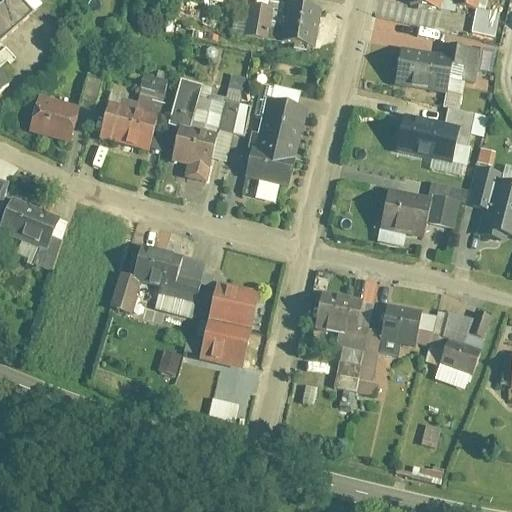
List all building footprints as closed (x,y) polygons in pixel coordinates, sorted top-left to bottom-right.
[(23,0),(8,0),(0,7),(0,41),(34,12),(23,0)] [(408,0),(408,4),(441,10),(442,0),(408,0)] [(455,0),(455,4),(479,9),(480,0),(455,0)] [(266,42),(282,44),(288,4),(272,2),(271,9),(266,42)] [(282,44),(317,49),(323,10),(288,4),(282,44)] [(245,38),(266,42),(271,9),(250,6),(245,38)] [(503,13),(479,9),(475,34),(499,38),(503,13)] [(403,49),(395,87),(446,97),(462,100),(464,100),(468,82),(476,83),(483,52),(447,45),(445,57),(403,49)] [(0,96),(14,84),(0,67),(0,96)] [(85,76),(82,96),(98,99),(102,79),(85,76)] [(184,128),(191,129),(200,92),(202,85),(182,80),(171,125),(184,128)] [(270,86),(267,101),(299,108),(303,93),(270,86)] [(200,92),(191,129),(218,136),(227,101),(228,98),(200,92)] [(30,134),(73,145),(83,107),(39,96),(30,134)] [(448,110),(460,113),(462,100),(446,97),(444,109),(448,110)] [(218,136),(212,160),(227,164),(241,105),(227,101),(218,136)] [(250,180),(291,189),(308,110),(299,108),(267,101),(250,180)] [(100,140),(150,153),(160,115),(109,103),(100,140)] [(448,110),(446,124),(461,127),(473,129),(476,116),(460,113),(448,110)] [(398,155),(453,166),(461,127),(446,124),(406,116),(398,155)] [(212,160),(218,136),(191,129),(184,128),(175,163),(189,166),(186,177),(207,182),(212,160)] [(482,149),(479,163),(494,167),(497,152),(482,149)] [(468,207),(485,211),(492,181),(494,171),(477,168),(468,207)] [(511,239),(511,185),(492,181),(485,211),(480,232),(511,239)] [(432,200),(427,224),(456,230),(464,189),(435,183),(432,200)] [(381,232),(423,241),(427,224),(432,200),(389,191),(381,232)] [(0,232),(48,253),(62,219),(14,199),(0,231),(0,232)] [(73,256),(86,261),(84,267),(99,273),(113,239),(84,228),(73,256)] [(177,289),(184,258),(142,249),(135,280),(140,281),(162,286),(177,289)] [(133,313),(140,281),(135,280),(120,277),(113,308),(133,313)] [(243,371),(260,292),(218,283),(201,362),(243,371)] [(177,289),(162,286),(156,312),(194,320),(200,294),(177,289)] [(348,339),(356,300),(322,293),(313,332),(348,339)] [(337,387),(359,392),(361,380),(372,331),(377,305),(356,300),(348,339),(337,387)] [(382,344),(414,350),(415,344),(422,313),(390,306),(384,333),(382,344)] [(470,336),(485,341),(494,318),(478,312),(470,336)] [(422,313),(415,344),(431,347),(437,316),(422,313)] [(382,344),(384,333),(372,331),(361,380),(373,383),(382,344)] [(442,365),(472,376),(480,355),(450,344),(442,365)] [(160,372),(177,376),(181,356),(165,353),(160,372)] [(373,383),(361,380),(359,392),(358,396),(377,400),(380,384),(373,383)] [(436,447),(440,430),(426,426),(421,443),(436,447)]
